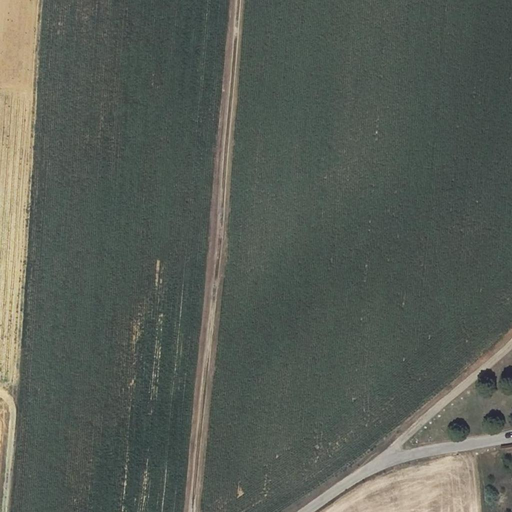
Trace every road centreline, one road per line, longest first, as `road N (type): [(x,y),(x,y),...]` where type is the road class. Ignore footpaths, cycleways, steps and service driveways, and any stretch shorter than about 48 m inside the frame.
road 1 (track): [(192,511),(238,0)]
road 2 (track): [(13,395),(41,0)]
road 3 (unclassified): [(305,511),(385,461),(511,437)]
road 4 (track): [(385,461),(511,343)]
road 5 (track): [(4,511),(14,416),(13,395),(0,392)]
